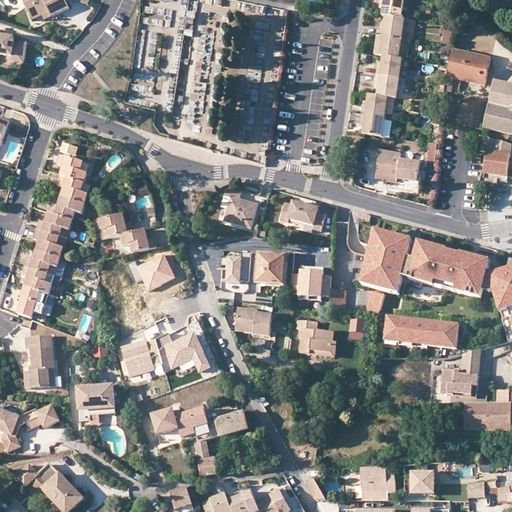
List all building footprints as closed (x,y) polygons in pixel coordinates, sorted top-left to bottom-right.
[(33,21),(44,16),(51,13),(53,18),(71,9),(65,0),(30,0),(25,3),(33,21)] [(199,19),(200,14),(185,12),(186,0),(151,0),(151,4),(135,1),(148,18),(143,17),(127,102),(151,107),(155,86),(160,87),(161,78),(142,74),(152,67),(159,30),(184,35),(177,34),(169,74),(178,76),(176,85),(186,97),(179,96),(178,104),(202,135),(222,23),(199,19)] [(402,19),(404,0),(381,0),(380,8),(385,9),(384,16),(387,17),(402,19)] [(455,17),(447,16),(446,25),(453,26),(455,17)] [(405,20),(402,19),(387,17),(386,24),(381,23),(379,36),(403,40),(406,20),(405,20)] [(253,22),(238,142),(257,144),(272,25),(253,22)] [(453,26),(446,25),(443,46),(451,47),(453,26)] [(0,55),(13,58),(12,63),(24,66),(29,44),(17,42),(17,38),(0,34),(0,55)] [(411,41),(403,40),(379,36),(377,47),(382,48),(381,56),(384,57),(403,59),(408,60),(411,41)] [(451,47),(443,46),(442,55),(450,56),(451,47)] [(491,59),(455,50),(449,77),(484,86),(491,59)] [(400,79),(403,59),(384,57),(383,65),(379,64),(377,76),(400,79)] [(441,66),(448,67),(449,59),(442,58),(441,66)] [(397,99),(400,79),(377,76),(375,87),(379,88),(378,96),(388,98),(397,99)] [(511,86),(496,83),(485,128),(511,134),(511,86)] [(385,118),(388,98),(378,96),(369,95),(368,103),(364,102),(362,115),(385,118)] [(385,121),(385,118),(362,115),(361,125),(365,126),(363,135),(365,136),(390,139),(392,123),(385,121)] [(0,149),(10,122),(0,118),(0,119),(0,149)] [(432,134),(431,145),(438,146),(439,135),(432,134)] [(487,152),(485,175),(508,178),(511,149),(511,145),(480,135),(478,151),(487,152)] [(76,157),(78,149),(65,145),(62,153),(76,157)] [(438,146),(431,145),(430,145),(427,163),(435,164),(438,146)] [(403,155),(381,151),(376,179),(387,180),(387,183),(409,186),(409,181),(418,182),(420,163),(402,160),(403,155)] [(65,178),(86,185),(89,174),(82,172),(84,164),(61,156),(58,165),(64,167),(69,169),(65,178)] [(508,178),(485,175),(484,182),(507,185),(508,178)] [(67,199),(86,206),(89,196),(83,193),(86,185),(65,178),(61,177),(58,186),(65,189),(70,190),(67,199)] [(148,186),(137,190),(140,197),(151,193),(148,186)] [(225,192),(224,198),(230,200),(227,211),(223,223),(251,231),(258,207),(239,201),(242,193),(230,189),(225,192)] [(221,209),(227,211),(230,200),(224,198),(221,209)] [(54,215),(74,222),(77,213),(83,215),(86,206),(67,199),(64,208),(60,207),(53,204),(50,214),(54,215)] [(292,207),(285,205),(280,222),(289,224),(290,220),(314,227),(313,230),(323,233),(327,216),(319,214),(320,211),(293,203),(292,207)] [(138,213),(128,216),(131,225),(134,224),(141,222),(138,213)] [(37,231),(68,241),(74,222),(54,215),(51,225),(46,223),(40,221),(37,231)] [(371,218),(361,215),(360,221),(370,224),(371,218)] [(136,233),(134,224),(131,225),(123,226),(121,216),(97,221),(99,234),(107,232),(108,239),(123,236),(136,233)] [(42,252),(62,258),(68,241),(37,231),(34,240),(40,242),(45,244),(42,252)] [(136,233),(123,236),(125,247),(131,245),(134,254),(158,248),(156,239),(149,241),(144,242),(142,231),(136,233)] [(107,232),(99,234),(101,241),(108,239),(107,232)] [(384,234),(377,232),(375,240),(381,242),(384,234)] [(381,242),(375,240),(364,278),(371,280),(369,288),(392,294),(394,287),(402,289),(404,279),(410,281),(415,261),(409,259),(414,242),(384,234),(381,242)] [(418,249),(415,261),(410,281),(436,288),(438,280),(449,283),(459,286),(457,294),(482,301),(485,291),(489,273),(492,263),(463,255),(461,261),(455,259),(449,257),(450,252),(427,246),(426,251),(418,249)] [(62,258),(42,252),(39,262),(34,261),(28,258),(25,267),(56,277),(62,258)] [(252,254),(243,254),(242,259),(230,258),(223,258),(222,269),(228,270),(227,283),(240,284),(241,282),(250,283),(252,254)] [(286,257),(260,255),(258,284),(285,285),(286,257)] [(56,277),(25,267),(22,277),(28,279),(33,281),(30,289),(42,293),(49,296),(56,277)] [(511,270),(510,271),(504,273),(503,272),(496,274),(497,277),(501,292),(511,288),(511,270)] [(489,273),(485,291),(490,293),(495,292),(501,313),(504,312),(506,320),(503,321),(506,331),(511,331),(507,314),(502,299),(503,299),(501,292),(497,277),(496,274),(495,274),(489,273)] [(364,278),(362,286),(369,288),(371,280),(364,278)] [(449,283),(438,280),(436,288),(446,291),(449,283)] [(459,286),(449,283),(446,291),(457,294),(459,286)] [(321,286),(303,284),(300,308),(319,310),(321,286)] [(399,296),(402,289),(394,287),(392,294),(399,296)] [(42,293),(30,289),(26,288),(22,299),(24,299),(19,315),(33,320),(38,305),(42,293)] [(511,288),(501,292),(503,299),(502,299),(507,314),(511,312),(511,310),(511,309),(511,308),(511,288)] [(347,291),(331,289),(330,311),(345,313),(347,291)] [(384,296),(371,292),(366,307),(380,311),(384,296)] [(49,296),(42,293),(38,305),(46,307),(49,296)] [(366,307),(364,315),(379,317),(380,311),(366,307)] [(239,310),(238,327),(255,329),(255,334),(255,336),(271,337),(273,316),(258,314),(258,312),(239,310)] [(403,322),(403,319),(401,319),(388,317),(385,342),(400,344),(400,341),(403,322)] [(301,354),(310,355),(311,351),(332,353),(334,342),(335,333),(317,331),(318,323),(299,321),(298,329),(301,330),(300,339),(302,340),(301,354)] [(367,324),(352,322),(350,339),(364,341),(367,324)] [(414,343),(417,324),(403,322),(400,341),(414,343)] [(446,324),(431,323),(431,325),(429,344),(428,347),(443,349),(446,324)] [(431,325),(417,324),(414,343),(429,344),(431,325)] [(461,326),(446,324),(443,349),(458,351),(461,326)] [(32,351),(33,368),(33,373),(30,373),(31,390),(56,389),(54,337),(27,339),(28,351),(32,351)] [(266,342),(257,341),(256,351),(265,351),(266,342)] [(338,343),(334,342),(332,353),(311,351),(310,355),(337,358),(338,343)] [(104,350),(94,350),(95,358),(104,358),(104,350)] [(479,378),(482,351),(464,356),(462,373),(462,376),(479,378)] [(477,399),(479,378),(462,376),(462,373),(444,371),(442,395),(454,396),(454,397),(477,399)] [(119,389),(78,392),(80,425),(91,424),(91,419),(90,413),(121,411),(119,389)] [(500,404),(511,403),(511,391),(500,391),(500,404)] [(477,404),(466,404),(465,431),(511,431),(511,403),(500,404),(487,404),(477,404)] [(16,429),(21,427),(29,423),(32,429),(43,424),(45,429),(61,422),(54,407),(39,413),(37,410),(20,418),(0,409),(0,431),(4,434),(2,440),(7,453),(20,448),(16,438),(12,436),(16,429)] [(196,428),(210,424),(206,408),(177,416),(175,409),(152,416),(157,435),(180,428),(183,437),(197,434),(196,428)] [(200,461),(211,460),(208,441),(250,429),(245,412),(216,420),(217,422),(210,424),(196,428),(197,434),(198,437),(200,442),(196,443),(200,461)] [(16,438),(21,427),(16,429),(12,436),(16,438)] [(200,461),(197,462),(198,470),(200,470),(201,476),(219,474),(217,459),(211,460),(200,461)] [(505,471),(504,459),(496,459),(497,471),(505,471)] [(481,474),(494,474),(494,462),(481,462),(481,474)] [(51,465),(44,472),(54,482),(61,475),(51,465)] [(45,491),(64,511),(72,511),(85,500),(61,475),(54,482),(44,472),(40,476),(31,466),(18,479),(27,488),(32,484),(38,478),(48,488),(45,491)] [(387,467),(361,468),(361,477),(352,478),(353,486),(362,485),(363,501),(390,502),(389,494),(397,493),(395,474),(388,475),(387,467)] [(434,474),(412,473),(412,494),(434,493),(434,474)] [(42,495),(45,491),(48,488),(38,478),(32,484),(42,495)] [(315,480),(307,485),(316,500),(327,501),(315,480)] [(442,502),(450,502),(449,483),(442,483),(442,502)] [(469,485),(469,504),(485,504),(485,496),(485,491),(485,483),(473,485),(469,485)] [(200,485),(193,486),(195,493),(199,493),(202,492),(200,485)] [(166,510),(167,511),(180,511),(180,510),(194,505),(188,488),(172,494),(176,507),(166,510)] [(508,497),(511,496),(509,488),(500,490),(500,491),(499,496),(499,504),(509,504),(508,497)] [(280,489),(261,499),(265,507),(267,511),(290,511),(292,511),(280,489)] [(252,491),(229,501),(233,511),(251,511),(260,509),(257,502),(252,491)] [(226,494),(203,503),(206,511),(233,511),(229,501),(226,494)]
